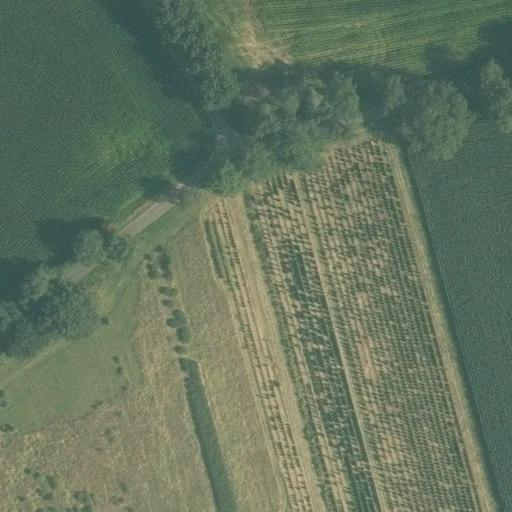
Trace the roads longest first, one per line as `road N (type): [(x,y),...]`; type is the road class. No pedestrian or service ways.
road 1 (unclassified): [(0,330),(239,128)]
road 2 (unclassified): [(239,128),(511,73)]
road 3 (unclassified): [(239,128),(161,0)]
